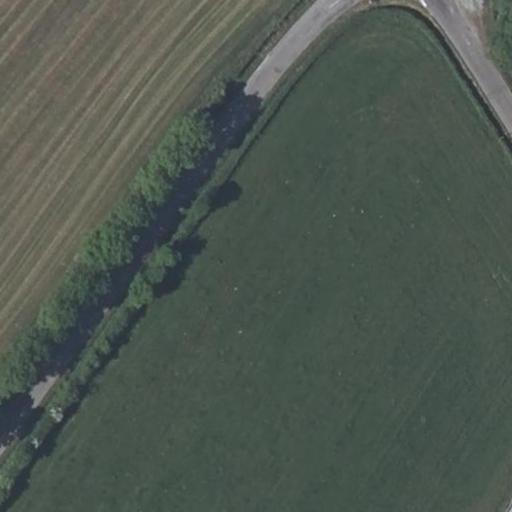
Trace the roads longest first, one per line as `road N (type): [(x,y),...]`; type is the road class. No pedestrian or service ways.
road 1 (unclassified): [(339,0),(254,92),(0,441)]
road 2 (unclassified): [(438,0),(511,111)]
